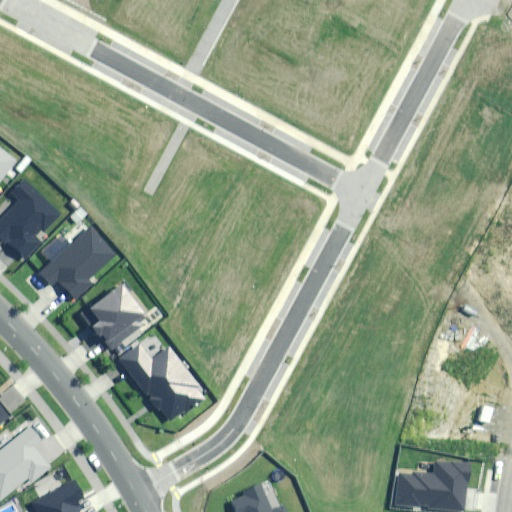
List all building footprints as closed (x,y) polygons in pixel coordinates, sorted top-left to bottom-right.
[(268,0),(242,0),(242,2),(264,13),(266,9),(306,31),(315,15),(287,0),(269,0),(268,0)] [(264,13),(242,2),(235,14),(256,26),(251,34),(292,56),(302,39),(261,17),(264,13)] [(255,59),(225,42),(209,71),(229,82),(235,73),(244,79),(255,59)] [(290,77),(260,61),(250,81),(258,86),(253,95),(274,107),(290,77)] [(202,152),(188,145),(164,189),(174,194),(172,197),(183,202),(196,179),(199,181),(208,165),(198,159),(202,152)] [(0,177),(12,161),(0,152),(0,177)] [(222,172),(212,166),(203,182),(207,185),(193,209),(205,215),(207,211),(216,217),(240,174),(225,166),(222,172)] [(0,244),(2,242),(22,260),(37,244),(30,237),(36,230),(39,234),(57,215),(20,181),(8,194),(16,202),(0,218),(0,244)] [(236,205),(225,223),(277,253),(292,226),(296,229),(306,210),(263,186),(253,204),(258,207),(254,215),(236,205)] [(47,264),(35,275),(47,288),(53,283),(71,302),(89,286),(85,281),(112,256),(86,228),(67,246),(58,237),(39,254),(47,264)] [(213,251),(198,278),(248,307),(259,288),(262,290),(278,263),(252,248),(249,254),(238,247),(231,260),(213,251)] [(185,361),(211,376),(234,336),(235,336),(248,314),(201,287),(190,306),(207,316),(203,323),(201,321),(191,339),(189,337),(181,351),(188,355),(185,361)] [(113,288),(76,316),(86,329),(83,331),(90,341),(93,339),(98,346),(101,344),(107,351),(137,328),(134,324),(143,318),(131,303),(126,306),(113,288)] [(136,346),(115,361),(154,412),(157,410),(166,423),(181,413),(183,415),(201,402),(192,391),(194,389),(164,349),(147,362),(136,346)] [(25,430),(0,450),(0,496),(22,479),(26,483),(45,468),(30,448),(36,443),(25,430)] [(394,474),(391,505),(460,511),(463,483),(465,464),(447,462),(447,463),(430,461),(428,475),(408,473),(408,475),(394,474)] [(70,481),(28,504),(31,511),(74,511),(70,504),(80,499),(70,481)] [(281,511),(279,506),(267,511),(256,485),(238,492),(240,497),(227,503),(230,511),(281,511)]
